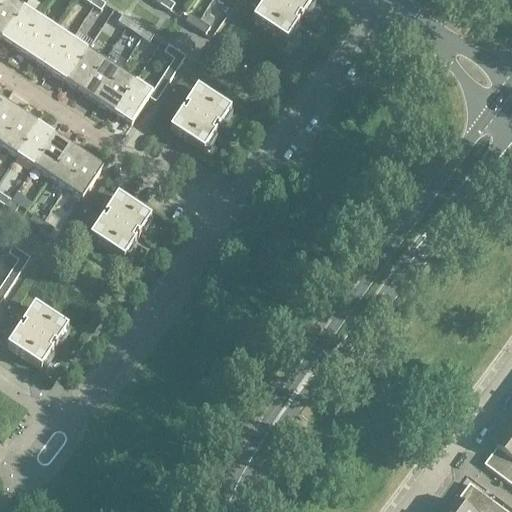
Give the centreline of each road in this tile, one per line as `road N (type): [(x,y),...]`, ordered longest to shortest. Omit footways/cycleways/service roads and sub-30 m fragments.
road 1 (secondary): [(492,106),(324,332),(305,378)]
road 2 (secondary): [(305,378),(342,347),(511,150)]
road 3 (residential): [(208,216),(362,11)]
road 4 (residential): [(58,423),(208,216)]
road 5 (residential): [(208,216),(0,75)]
road 6 (residential): [(399,511),(511,364)]
road 7 (secondary): [(226,511),(270,425),(305,378)]
